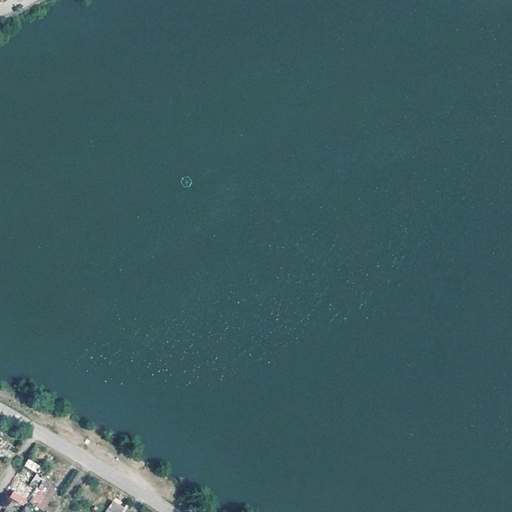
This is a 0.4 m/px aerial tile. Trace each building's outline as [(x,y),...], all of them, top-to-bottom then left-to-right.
[(0,455),(8,460),(15,448),(0,439),(0,455)] [(40,463),(30,456),(26,462),(39,471),(36,477),(41,480),(49,466),(42,461),(40,463)] [(32,483),(25,478),(18,490),(25,494),(32,483)] [(51,485),(45,481),(32,502),(38,506),(44,495),(51,485)] [(13,491),(9,498),(24,505),(28,499),(13,491)] [(49,499),(44,495),(38,506),(42,509),(49,499)] [(128,502),(115,495),(112,500),(125,508),(128,502)] [(121,511),(125,508),(112,500),(108,506),(117,511),(121,511)] [(31,505),(28,503),(22,511),(32,511),(33,511),(29,508),(31,505)]
